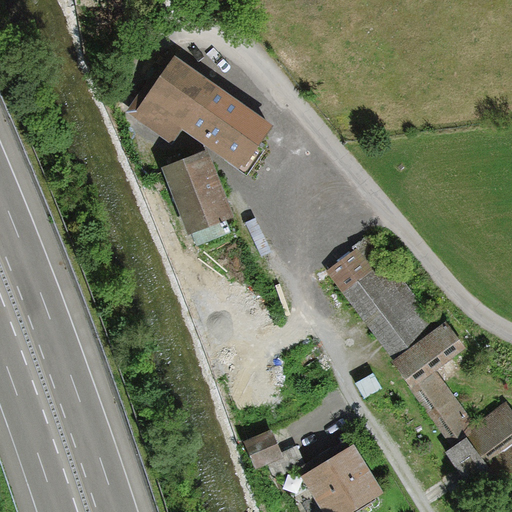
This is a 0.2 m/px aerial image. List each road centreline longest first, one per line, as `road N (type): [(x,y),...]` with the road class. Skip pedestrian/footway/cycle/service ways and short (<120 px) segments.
road 1 (residential): [(189,27),(258,63),(420,258),(480,322),(511,334)]
road 2 (motorway): [(118,511),(0,181)]
road 3 (motorway): [(0,352),(54,511)]
